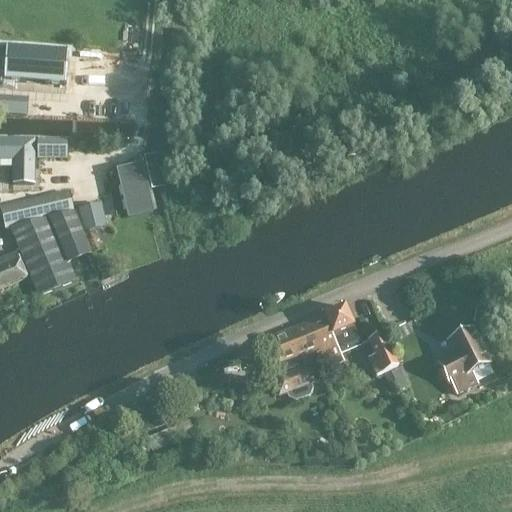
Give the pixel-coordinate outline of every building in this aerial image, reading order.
[(0,51),(0,75),(6,75),(5,84),(66,88),(68,56),(0,51)] [(12,100),(11,116),(27,117),(28,101),(12,100)] [(0,142),(0,164),(13,164),(13,187),(35,187),(35,164),(35,142),(0,142)] [(65,143),(36,143),(36,162),(65,162),(65,143)] [(142,167),(116,173),(128,222),(149,217),(154,215),(142,167)] [(6,231),(74,215),(70,196),(1,211),(6,231)] [(102,208),(80,213),(85,234),(107,230),(102,208)] [(39,299),(76,284),(69,267),(92,257),(74,217),(11,231),(39,299)] [(0,262),(0,292),(27,281),(17,255),(0,262)] [(305,326),(324,371),(344,364),(340,356),(361,347),(345,310),(305,326)] [(269,354),(261,357),(268,374),(271,374),(280,398),(287,396),(287,397),(289,400),(296,404),(310,398),(314,391),(308,377),(324,371),(305,326),(265,343),(269,354)] [(456,398),(478,387),(473,377),(490,368),(472,332),(447,345),(455,359),(438,367),(449,388),(451,387),(456,398)] [(383,337),(368,344),(375,359),(369,362),(377,380),(383,377),(390,394),(397,391),(399,394),(411,389),(402,369),(398,371),(383,337)]
